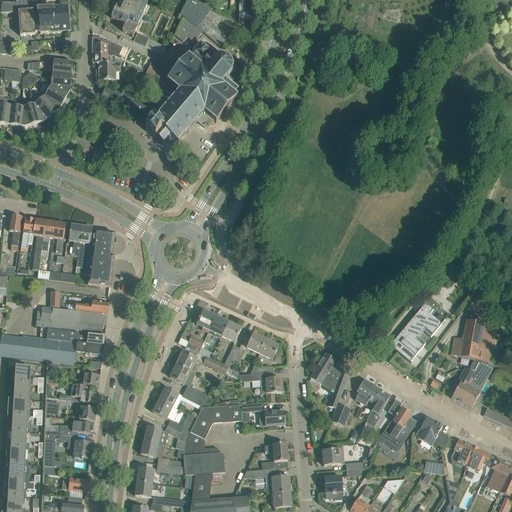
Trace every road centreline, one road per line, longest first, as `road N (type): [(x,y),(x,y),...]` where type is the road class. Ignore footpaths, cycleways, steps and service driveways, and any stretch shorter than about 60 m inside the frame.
road 1 (secondary): [(201,236),(257,135),(303,0)]
road 2 (secondary): [(286,0),(242,131),(188,227)]
road 3 (tertiary): [(511,441),(435,405),(303,323)]
road 4 (residential): [(308,511),(297,338)]
road 5 (secondary): [(159,268),(124,360),(113,434)]
road 6 (secondary): [(113,434),(145,336),(179,279)]
road 7 (tertiary): [(168,230),(58,172)]
road 8 (tertiary): [(50,189),(155,246)]
